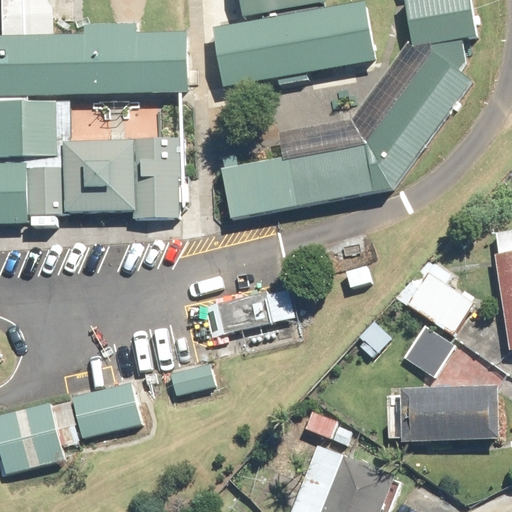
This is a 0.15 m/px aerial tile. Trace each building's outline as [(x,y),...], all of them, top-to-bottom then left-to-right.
[(0,0),(0,226),(33,226),(33,218),(184,216),(183,144),(69,145),(69,97),(195,95),(194,36),(55,38),(54,0),(0,0)] [(219,30),(228,87),(382,61),(373,4),(334,11),(331,0),(278,0),(282,20),(219,30)] [(371,144),(226,170),(234,219),(400,192),(477,81),(469,71),(472,58),(468,43),(486,39),(476,0),(425,0),(411,2),(420,50),(405,70),(419,81),(371,144)] [(511,354),(511,233),(492,236),(494,254),(490,255),(504,355),(511,354)] [(450,339),(471,305),(444,289),(451,277),(434,267),(427,278),(426,277),(405,312),(450,339)] [(212,307),(219,337),(302,318),(295,288),(212,307)] [(353,346),(368,363),(389,343),(373,327),(353,346)] [(456,350),(423,329),(403,361),(436,382),(456,350)] [(208,371),(169,379),(173,397),(212,389),(208,371)] [(139,429),(129,389),(68,404),(78,444),(139,429)] [(493,391),(398,393),(399,447),(495,445),(493,391)] [(60,465),(47,409),(0,420),(0,465),(3,478),(60,465)] [(309,413),(301,432),(329,444),(338,426),(309,413)] [(379,511),(392,481),(339,458),(318,511),(379,511)]
